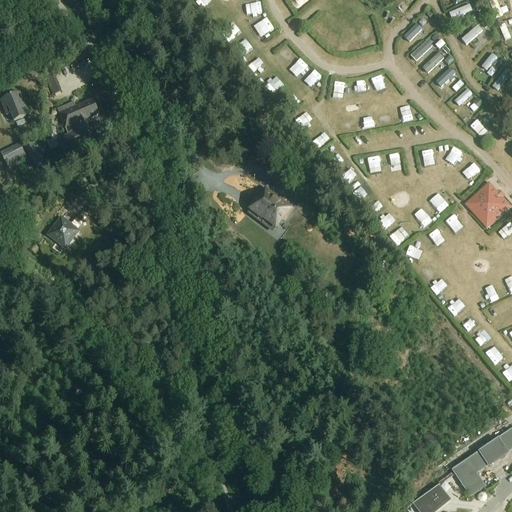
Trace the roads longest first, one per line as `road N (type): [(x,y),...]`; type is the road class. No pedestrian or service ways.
road 1 (tertiary): [(257,511),(138,97),(72,0)]
road 2 (track): [(138,97),(151,94),(184,113),(212,177)]
